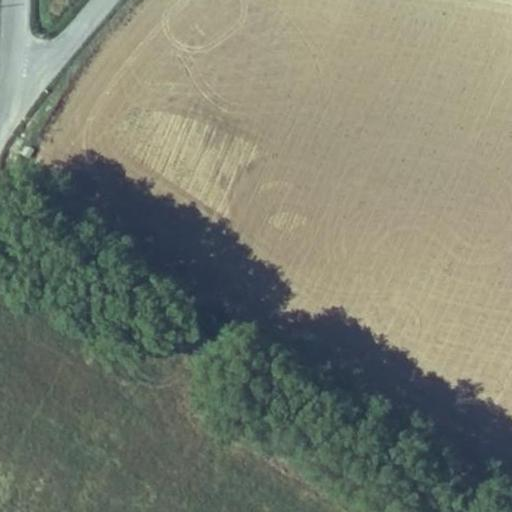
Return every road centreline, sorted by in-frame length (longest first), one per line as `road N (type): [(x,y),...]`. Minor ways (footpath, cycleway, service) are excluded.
road 1 (tertiary): [(0,213),(465,511)]
road 2 (tertiary): [(104,0),(16,95)]
